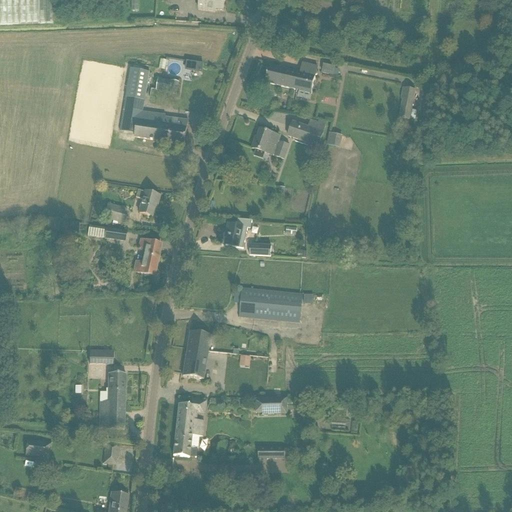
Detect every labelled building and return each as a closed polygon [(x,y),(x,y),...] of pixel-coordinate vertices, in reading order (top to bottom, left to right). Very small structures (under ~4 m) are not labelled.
[(0,0),(0,26),(53,25),(51,0),(0,0)] [(199,0),(198,10),(205,11),(215,12),(215,11),(223,12),(225,0),(199,0)] [(187,62),(185,71),(202,73),(203,64),(187,62)] [(275,86),(311,94),(317,68),(302,64),(300,74),(279,69),(269,67),(265,83),(275,86)] [(323,66),(322,74),(333,76),(335,68),(323,66)] [(120,131),(135,134),(135,138),(184,146),(188,121),(165,117),(166,116),(143,113),(149,73),(132,70),(127,95),(126,94),(120,131)] [(169,95),(177,96),(180,83),(158,79),(156,91),(169,94),(169,95)] [(410,121),(416,91),(403,89),(401,99),(403,99),(399,119),(410,121)] [(342,110),(362,114),(364,102),(345,99),(342,110)] [(287,137),(318,148),(326,126),(311,121),(308,127),(293,122),(287,137)] [(279,143),(281,137),(272,135),(270,134),(260,131),(256,142),(255,141),(252,149),(261,153),(265,154),(284,160),(289,146),(280,143),(279,143)] [(326,145),(340,148),(343,135),(329,132),(326,145)] [(135,199),(142,201),(139,214),(152,218),(155,205),(157,206),(160,197),(144,193),(137,191),(135,199)] [(104,223),(117,226),(117,224),(124,226),(128,210),(107,205),(103,221),(104,221),(104,223)] [(226,246),(243,250),(247,229),(238,227),(228,225),(226,234),(228,234),(226,246)] [(87,238),(125,243),(127,232),(89,227),(87,238)] [(140,274),(154,277),(161,246),(147,243),(147,242),(140,240),(137,251),(144,253),(142,263),(135,262),(132,274),(140,275),(140,274)] [(245,255),(270,257),(270,248),(247,246),(245,255)] [(55,296),(65,296),(65,286),(54,286),(55,296)] [(238,318),(299,325),(302,296),(242,290),(239,316),(238,318)] [(182,377),(203,380),(209,336),(189,333),(184,362),(185,362),(184,368),(183,368),(182,377)] [(89,352),(89,365),(112,365),(113,353),(89,352)] [(99,402),(99,426),(107,431),(114,431),(124,431),(125,375),(115,375),(108,374),(108,389),(107,403),(99,402)] [(262,413),(262,415),(287,415),(287,410),(298,410),(298,406),(287,406),(287,399),(255,400),(256,413),(262,413)] [(173,457),(189,459),(189,458),(196,458),(197,449),(198,437),(202,438),(204,422),(196,421),(197,411),(205,412),(206,402),(191,400),(191,407),(178,405),(173,457)] [(52,443),(27,440),(25,456),(40,458),(40,456),(48,457),(49,449),(51,449),(52,443)] [(102,465),(117,466),(119,449),(104,447),(102,465)] [(258,448),(258,461),(285,460),(285,448),(258,448)] [(126,511),(128,496),(111,494),(109,511),(126,511)]
